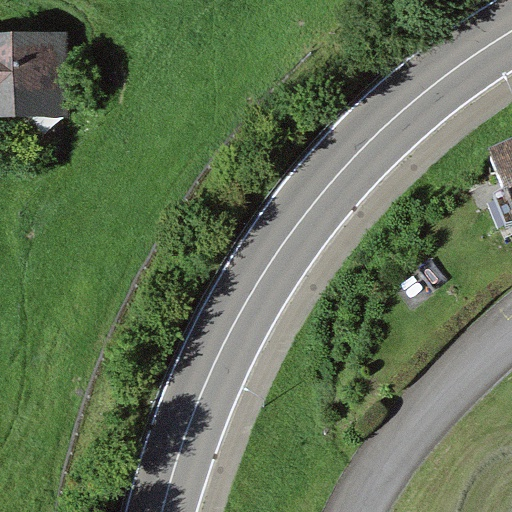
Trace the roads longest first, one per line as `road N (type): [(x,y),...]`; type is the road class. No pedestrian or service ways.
road 1 (tertiary): [(162,511),(213,363),(290,233),(395,118),(511,33)]
road 2 (unclassified): [(353,511),(393,447),(511,336)]
